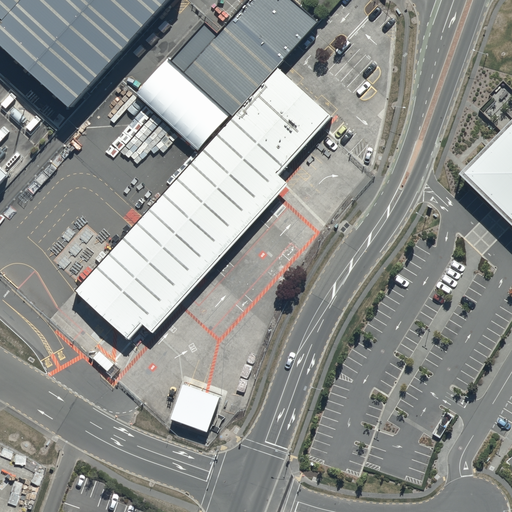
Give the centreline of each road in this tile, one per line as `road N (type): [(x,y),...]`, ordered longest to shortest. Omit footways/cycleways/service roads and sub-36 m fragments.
road 1 (unclassified): [(399,194),(324,305),(245,497)]
road 2 (unclassified): [(0,374),(97,434),(245,497)]
road 3 (unclassified): [(479,0),(422,161),(399,194)]
road 4 (unclassified): [(399,194),(440,25)]
